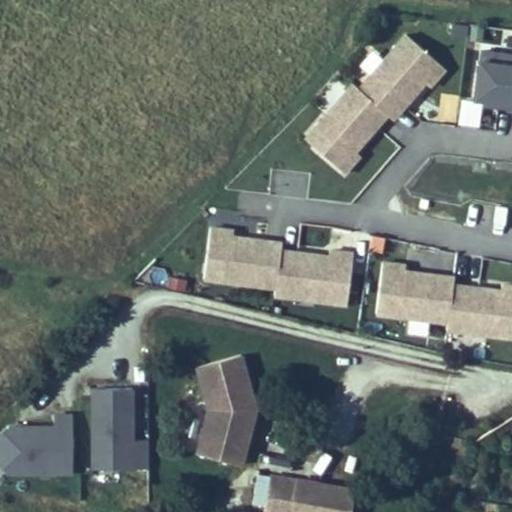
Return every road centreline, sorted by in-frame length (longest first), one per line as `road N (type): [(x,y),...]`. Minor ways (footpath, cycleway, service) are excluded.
road 1 (residential): [(359,222),(433,142),(511,150)]
road 2 (residential): [(511,246),(359,222)]
